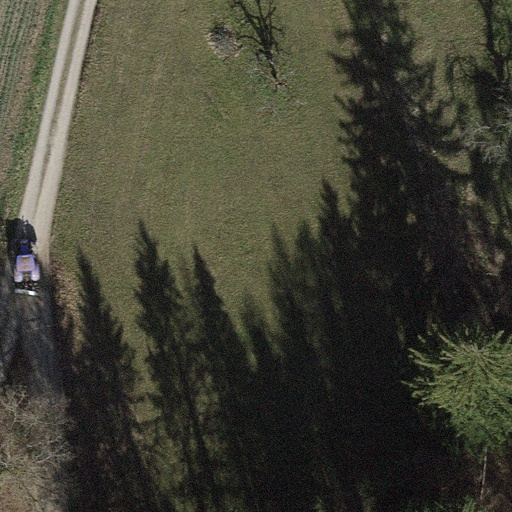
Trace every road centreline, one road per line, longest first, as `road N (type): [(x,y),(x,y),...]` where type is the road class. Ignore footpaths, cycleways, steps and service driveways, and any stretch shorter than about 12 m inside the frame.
road 1 (track): [(0,399),(85,0)]
road 2 (track): [(60,511),(30,237)]
